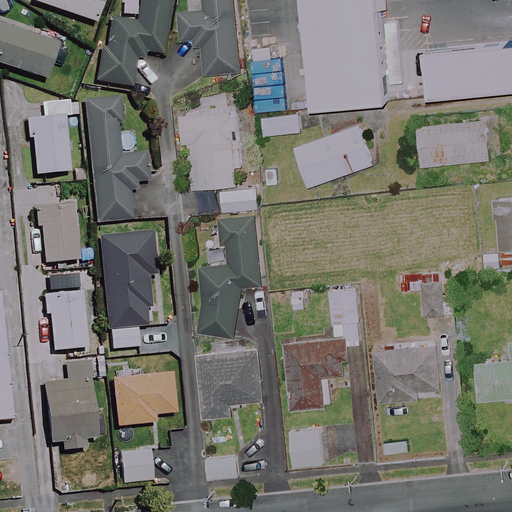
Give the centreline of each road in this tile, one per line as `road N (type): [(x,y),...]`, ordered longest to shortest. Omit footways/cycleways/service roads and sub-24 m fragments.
road 1 (unknown): [(198,511),(154,128)]
road 2 (residential): [(369,511),(511,497)]
